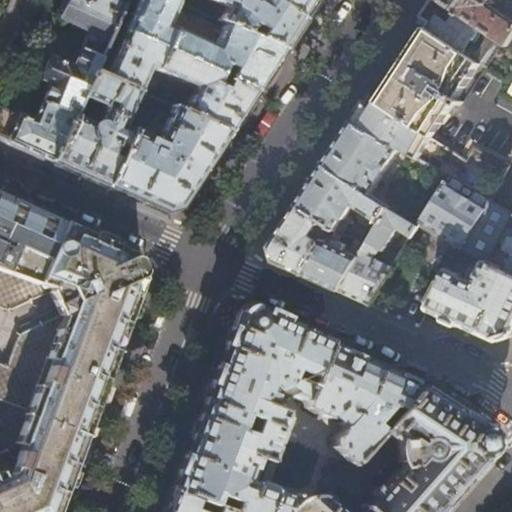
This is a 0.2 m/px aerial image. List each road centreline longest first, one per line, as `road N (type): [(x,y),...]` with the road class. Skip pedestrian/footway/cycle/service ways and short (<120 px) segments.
road 1 (residential): [(205,258),(511,402)]
road 2 (tertiary): [(205,258),(372,0)]
road 3 (tertiary): [(110,511),(205,258)]
road 4 (residential): [(0,166),(205,258)]
